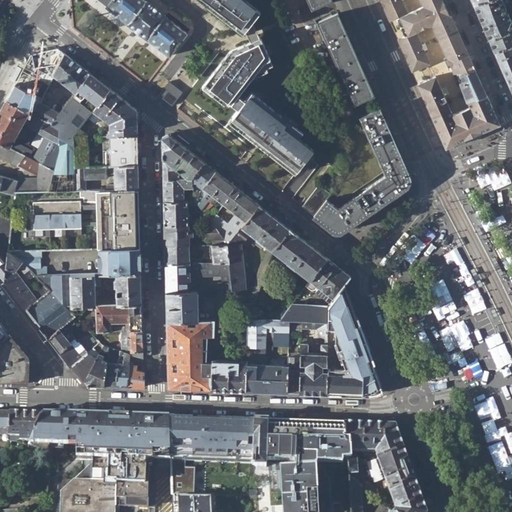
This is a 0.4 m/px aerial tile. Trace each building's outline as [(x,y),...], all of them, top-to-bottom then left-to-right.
[(146,39),(147,38),(169,55),(186,32),(165,16),(165,15),(146,0),(145,0),(144,0),(109,0),(106,5),(127,22),(126,23),(137,31),(146,39)] [(199,0),(225,20),(227,16),(245,31),(253,22),(261,11),(246,0),(199,0)] [(432,23),(453,72),(456,73),(476,71),(472,62),(462,41),(444,0),(443,0),(431,4),(423,6),(416,9),(409,13),(403,0),(379,0),(389,20),(396,17),(404,36),(396,39),(411,71),(421,66),(429,62),(416,30),(423,27),(432,23)] [(485,0),(473,3),(483,26),(509,15),(507,11),(511,9),(511,8),(511,4),(511,3),(511,0),(485,0)] [(318,20),(355,102),(373,93),(338,12),(318,20)] [(483,26),(493,50),(511,45),(511,21),(509,15),(483,26)] [(227,16),(225,20),(243,34),(245,31),(227,16)] [(245,31),(251,41),(260,37),(253,22),(245,31)] [(221,61),(204,83),(215,91),(212,94),(225,103),(227,100),(231,103),(252,78),(268,70),(264,62),(271,59),(261,36),(260,37),(251,41),(238,47),(225,64),(221,61)] [(501,68),(509,86),(511,84),(511,45),(493,50),(501,68)] [(26,64),(53,77),(65,54),(57,47),(31,53),(26,64)] [(53,77),(74,93),(78,88),(90,73),(65,54),(53,77)] [(456,73),(467,102),(486,95),(481,83),(476,71),(456,73)] [(54,169),(47,191),(76,190),(75,166),(74,152),(74,137),(74,133),(85,119),(87,117),(91,112),(80,102),(86,95),(98,104),(111,89),(90,73),(78,88),(74,93),(59,113),(50,123),(58,128),(59,151),(54,169)] [(492,107),(486,95),(467,102),(468,105),(452,112),(435,74),(426,78),(416,82),(442,143),(448,144),(459,139),(460,141),(464,139),(464,141),(472,137),(480,134),(480,133),(485,130),(484,128),(495,123),(497,118),(492,107)] [(169,81),(158,95),(172,106),(177,97),(182,92),(169,81)] [(204,83),(202,86),(212,94),(215,91),(204,83)] [(15,85),(6,100),(33,115),(39,103),(42,98),(15,85)] [(136,109),(111,89),(98,104),(93,110),(100,114),(110,122),(110,130),(108,130),(108,135),(113,135),(114,136),(137,135),(136,109)] [(238,109),(232,117),(245,127),(241,131),(254,141),(257,138),(261,142),(259,145),(265,150),(268,147),(274,151),(272,155),(290,169),(295,163),(300,167),(314,149),(299,138),(303,132),(252,92),(245,100),(238,109)] [(238,95),(231,103),(238,109),(245,100),(238,95)] [(25,154),(39,162),(54,169),(59,151),(58,128),(50,123),(33,115),(6,100),(0,112),(0,142),(9,147),(24,119),(29,122),(27,126),(45,135),(36,153),(16,143),(13,148),(25,154)] [(39,103),(33,115),(50,123),(59,113),(39,103)] [(313,215),(336,232),(338,232),(409,184),(410,178),(409,175),(379,107),(360,116),(386,174),(337,207),(326,198),(313,215)] [(93,122),(100,114),(93,110),(91,112),(87,117),(93,122)] [(229,121),(241,131),(245,127),(232,117),(229,121)] [(85,119),(74,133),(74,137),(87,136),(87,135),(94,126),(85,119)] [(137,150),(137,135),(114,136),(109,136),(109,151),(137,150)] [(162,137),(163,178),(178,178),(178,170),(187,178),(192,178),(204,162),(169,135),(162,137)] [(74,137),(74,152),(87,151),(87,136),(74,137)] [(0,154),(17,165),(25,154),(13,148),(9,147),(0,142),(0,154)] [(268,147),(265,150),(272,155),(274,151),(268,147)] [(138,165),(137,150),(109,151),(109,166),(138,165)] [(75,166),(87,166),(87,151),(74,152),(75,166)] [(39,177),(18,179),(17,192),(47,191),(54,169),(39,162),(39,177)] [(216,171),(204,162),(192,178),(192,182),(202,189),(216,171)] [(295,163),(290,169),(295,173),(300,167),(295,163)] [(138,165),(109,166),(103,165),(87,166),(75,166),(76,190),(96,190),(138,188),(138,165)] [(195,198),(196,200),(200,205),(208,217),(213,225),(228,246),(242,227),(258,204),(216,171),(202,189),(199,193),(195,198)] [(0,190),(16,195),(17,192),(18,179),(17,180),(0,175),(0,190)] [(163,178),(163,201),(196,200),(195,198),(193,191),(189,191),(191,197),(183,197),(183,188),(193,188),(192,182),(192,178),(187,178),(178,178),(163,178)] [(331,193),(318,183),(301,206),(313,215),(326,198),(331,193)] [(96,190),(98,249),(111,249),(140,248),(138,188),(96,190)] [(163,201),(164,225),(189,225),(189,222),(189,205),(200,205),(196,200),(163,201)] [(65,202),(50,203),(51,230),(66,230),(65,202)] [(81,202),(65,202),(66,230),(82,229),(81,202)] [(34,231),(51,230),(50,203),(34,203),(34,231)] [(258,204),(242,227),(228,246),(229,263),(231,291),(245,289),(241,246),(249,233),(256,238),(256,239),(273,251),(289,229),(258,204)] [(0,275),(5,281),(6,270),(0,262),(2,260),(0,255),(0,252),(8,254),(9,251),(13,215),(0,211),(0,275)] [(164,225),(165,246),(185,246),(189,246),(189,237),(194,236),(194,230),(189,230),(189,225),(164,225)] [(228,246),(213,225),(208,225),(209,239),(213,239),(213,245),(228,246)] [(327,258),(289,229),(273,251),(309,279),(327,258)] [(229,263),(228,246),(213,245),(212,246),(213,263),(221,263),(229,263)] [(165,246),(165,264),(185,264),(185,246),(165,246)] [(98,249),(99,274),(141,273),(140,248),(111,249),(98,249)] [(26,310),(27,309),(38,300),(16,271),(19,268),(25,275),(31,270),(25,264),(9,251),(8,254),(6,270),(5,281),(26,310)] [(42,260),(42,251),(18,251),(9,251),(25,264),(31,270),(37,276),(47,275),(47,267),(40,267),(40,260),(42,260)] [(316,291),(329,302),(332,298),(343,285),(350,276),(327,258),(309,279),(304,287),(310,291),(313,291),(317,286),(318,287),(316,291)] [(495,258),(491,259),(500,277),(503,275),(495,258)] [(213,263),(201,263),(193,263),(193,277),(221,276),(221,263),(213,263)] [(231,291),(229,263),(221,263),(221,276),(221,283),(217,284),(217,291),(231,291)] [(165,264),(166,291),(186,292),(185,264),(165,264)] [(474,268),(471,269),(480,287),(483,285),(474,268)] [(27,309),(49,336),(50,338),(59,329),(60,328),(64,326),(72,319),(75,317),(65,306),(96,305),(95,299),(116,299),(116,304),(142,304),(141,273),(99,274),(47,275),(37,276),(44,284),(50,290),(42,297),(38,300),(27,309)] [(42,297),(50,290),(44,284),(36,291),(42,297)] [(327,392),(368,394),(368,392),(380,386),(361,334),(356,335),(355,331),(360,329),(343,285),(332,298),(329,302),(326,306),(326,323),(327,334),(326,361),(327,392)] [(166,291),(167,322),(195,321),(194,292),(186,292),(166,291)] [(231,320),(231,291),(217,291),(217,320),(220,320),(231,320)] [(143,331),(142,304),(116,304),(96,305),(65,306),(75,317),(90,332),(99,332),(109,332),(109,322),(129,323),(129,331),(143,331)] [(301,320),(308,321),(326,323),(326,306),(291,304),(280,319),(288,320),(301,320)] [(252,307),(247,319),(260,319),(259,313),(258,309),(252,307)] [(287,347),(287,331),(288,320),(280,319),(260,319),(247,319),(247,351),(257,351),(257,354),(266,354),(267,337),(273,337),(273,347),(287,347)] [(169,388),(211,389),(211,359),(212,347),(212,320),(195,321),(167,322),(169,388)] [(301,332),(301,320),(288,320),(287,331),(301,332)] [(0,341),(9,334),(0,321),(0,341)] [(300,357),(299,391),(327,392),(326,361),(327,334),(326,323),(308,321),(308,327),(315,328),(318,330),(320,351),(307,351),(307,343),(306,341),(305,341),(304,337),(301,337),(300,357)] [(64,326),(60,328),(71,340),(74,338),(70,333),(64,326)] [(47,338),(58,352),(70,343),(69,342),(59,329),(50,338),(49,336),(47,338)] [(144,359),(143,331),(129,331),(122,332),(122,339),(130,339),(130,343),(122,344),(122,351),(129,354),(130,355),(135,357),(144,359)] [(99,332),(90,332),(100,342),(104,344),(107,345),(108,341),(99,332)] [(9,334),(0,341),(0,381),(28,382),(28,357),(9,334)] [(82,357),(87,353),(74,338),(71,340),(69,342),(70,343),(82,357)] [(70,368),(73,366),(82,357),(70,343),(58,352),(70,368)] [(99,353),(93,348),(88,352),(90,354),(93,357),(96,358),(99,353)] [(122,363),(129,364),(130,355),(129,354),(122,351),(120,350),(119,359),(123,359),(122,363)] [(77,371),(85,381),(96,358),(93,357),(90,354),(88,352),(87,353),(82,357),(73,366),(77,371)] [(90,385),(104,386),(107,362),(108,353),(105,352),(105,360),(102,358),(101,354),(99,353),(96,358),(85,381),(90,385)] [(136,371),(136,366),(134,366),(135,357),(130,355),(129,364),(127,387),(145,387),(144,371),(136,371)] [(285,391),(299,391),(300,357),(287,356),(287,363),(285,391)] [(144,366),(144,359),(135,357),(134,366),(136,366),(144,366)] [(211,389),(244,390),(244,362),(244,360),(211,359),(211,389)] [(104,386),(116,386),(118,363),(107,362),(104,386)] [(268,391),(285,391),(287,363),(269,363),(244,362),(244,390),(268,391)] [(116,386),(127,387),(129,364),(122,363),(118,363),(116,386)] [(0,432),(10,433),(11,411),(0,411),(0,432)] [(18,439),(31,440),(43,413),(11,411),(10,433),(10,440),(17,440),(18,439)] [(29,445),(45,453),(49,444),(76,445),(75,458),(92,459),(91,479),(73,480),(62,491),(61,511),(108,511),(108,506),(118,507),(149,507),(150,464),(153,464),(153,458),(171,459),(171,452),(170,443),(170,433),(170,417),(43,413),(31,440),(29,445)] [(225,457),(224,464),(249,465),(250,446),(250,436),(251,420),(226,419),(226,423),(191,422),(191,417),(170,417),(170,433),(179,433),(178,443),(170,443),(171,452),(171,459),(171,462),(190,462),(190,455),(225,457)] [(281,511),(319,511),(318,462),(341,461),(341,458),(346,459),(350,458),(349,452),(348,439),(345,438),(344,423),(251,420),(250,436),(250,446),(249,465),(263,465),(263,459),(290,459),(290,466),(279,466),(281,511)] [(395,424),(344,423),(345,438),(348,439),(349,452),(362,452),(374,482),(385,478),(396,507),(391,511),(426,511),(427,511),(395,424)] [(350,458),(346,459),(347,480),(359,489),(379,503),(384,496),(357,474),(357,458),(350,458)] [(348,511),(360,511),(359,489),(347,480),(348,511)] [(213,511),(212,496),(180,496),(179,502),(175,502),(175,511),(213,511)]
